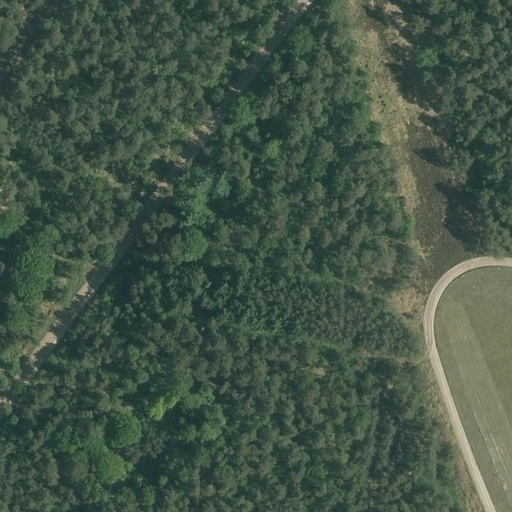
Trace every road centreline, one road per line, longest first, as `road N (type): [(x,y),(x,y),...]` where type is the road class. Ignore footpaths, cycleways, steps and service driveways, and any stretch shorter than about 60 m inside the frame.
road 1 (track): [(0,405),(303,0)]
road 2 (track): [(491,511),(429,320),(433,296),(452,273),(480,261),(511,263)]
road 3 (track): [(368,511),(387,391),(403,368),(434,354)]
